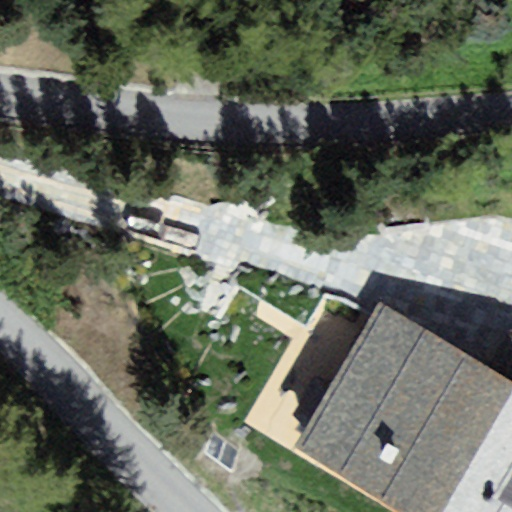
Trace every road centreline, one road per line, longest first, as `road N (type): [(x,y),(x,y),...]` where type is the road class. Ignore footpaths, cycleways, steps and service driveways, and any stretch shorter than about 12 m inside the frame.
road 1 (residential): [(0,94),(239,125),(511,112)]
road 2 (residential): [(190,511),(0,318)]
